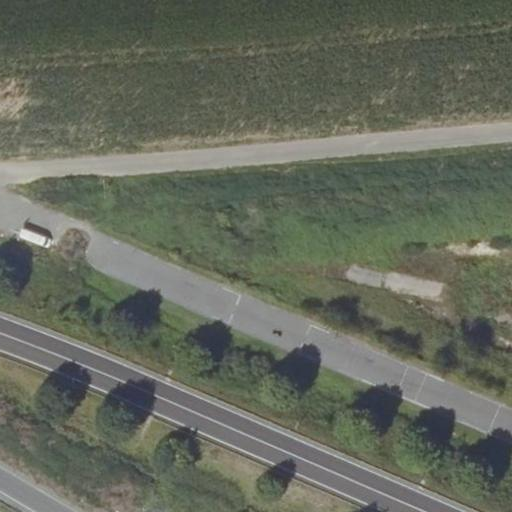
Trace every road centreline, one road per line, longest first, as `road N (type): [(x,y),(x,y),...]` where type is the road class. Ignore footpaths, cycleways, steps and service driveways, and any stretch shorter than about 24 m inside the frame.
road 1 (unclassified): [(511,134),(0,172)]
road 2 (tertiary): [(423,511),(0,331)]
